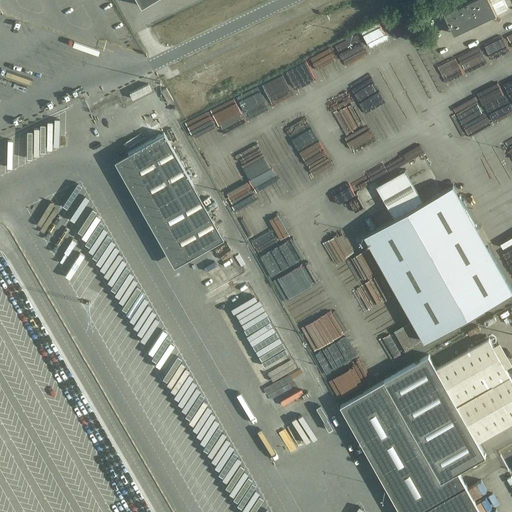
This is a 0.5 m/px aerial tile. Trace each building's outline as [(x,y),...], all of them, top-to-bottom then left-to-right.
[(454,33),(496,14),(489,0),(470,0),(444,13),(454,33)] [(163,132),(127,152),(158,205),(193,185),(163,132)] [(389,207),(420,195),(409,168),(379,180),(389,207)] [(424,340),(511,290),(511,289),(453,184),(365,234),(424,340)] [(511,422),(511,378),(489,338),(437,367),(429,354),(384,379),(341,404),(401,511),(482,511),(459,470),(486,454),(478,441),(511,422)]
